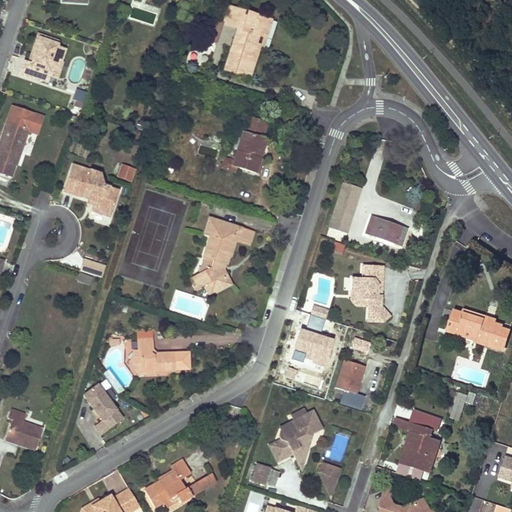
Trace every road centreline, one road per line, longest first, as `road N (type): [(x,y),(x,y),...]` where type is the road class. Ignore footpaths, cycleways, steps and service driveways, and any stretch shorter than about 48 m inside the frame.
road 1 (residential): [(364,108),(336,132),(257,373),(62,490),(43,511)]
road 2 (residential): [(464,208),(441,232),(352,511)]
road 3 (secondary): [(358,8),(490,162)]
road 4 (residential): [(461,177),(439,169),(407,116),(364,108)]
